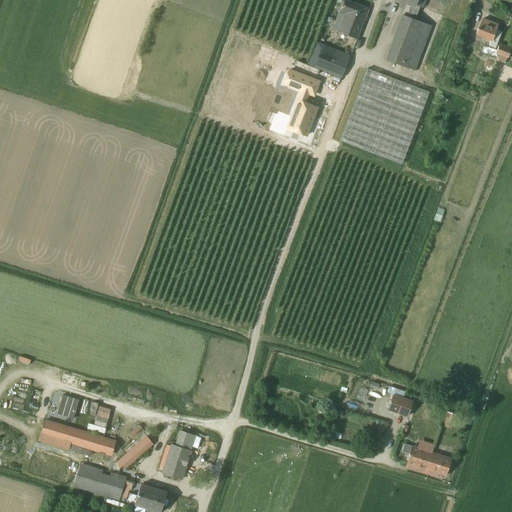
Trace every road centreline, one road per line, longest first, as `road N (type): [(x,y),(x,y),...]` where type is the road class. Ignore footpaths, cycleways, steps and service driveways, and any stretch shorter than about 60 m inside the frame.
road 1 (unclassified): [(202,511),(263,302),(377,0)]
road 2 (track): [(233,418),(386,463)]
